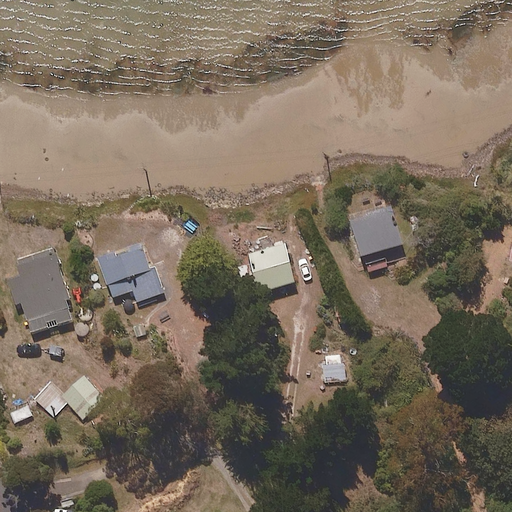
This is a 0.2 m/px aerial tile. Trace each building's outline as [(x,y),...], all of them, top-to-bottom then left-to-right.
[(364,257),(366,257),(371,273),(388,268),(384,252),(404,245),(395,212),(354,224),(364,257)] [(152,269),(144,244),(102,257),(115,298),(135,291),(138,302),(165,294),(157,268),(152,269)] [(298,284),(290,247),(253,256),(261,292),(298,284)] [(74,321),(55,251),(20,260),(25,277),(12,281),(18,304),(24,303),(32,333),(74,321)] [(348,379),(346,364),(342,364),(341,356),(329,357),(330,365),(325,366),(327,381),(348,379)] [(106,400),(86,378),(65,397),(84,419),(106,400)] [(69,402),(52,385),(38,400),(55,417),(69,402)]
